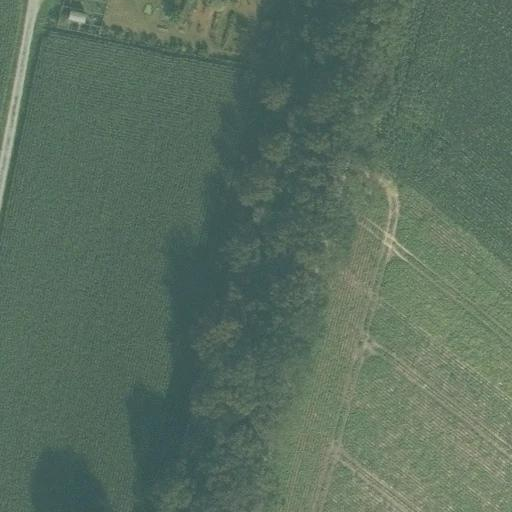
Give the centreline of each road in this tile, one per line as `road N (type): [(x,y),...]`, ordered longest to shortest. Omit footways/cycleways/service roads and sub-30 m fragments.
road 1 (unclassified): [(250,511),(383,0)]
road 2 (unknown): [(363,77),(156,37),(166,0)]
road 3 (track): [(35,0),(0,181)]
